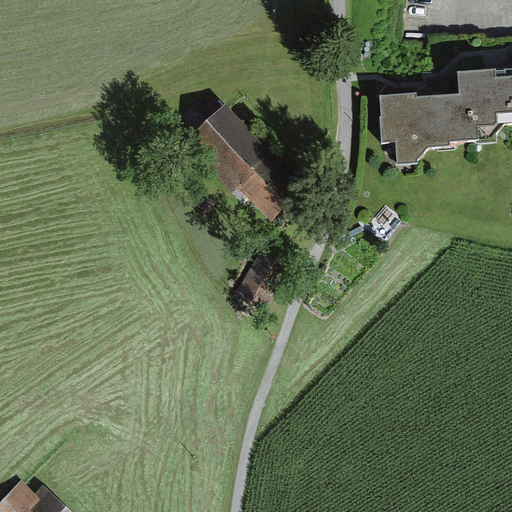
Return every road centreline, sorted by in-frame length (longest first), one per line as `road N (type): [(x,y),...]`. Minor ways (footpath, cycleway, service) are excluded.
road 1 (track): [(321,242),(256,409),(235,511)]
road 2 (track): [(339,0),(349,107),(336,206),(321,242)]
